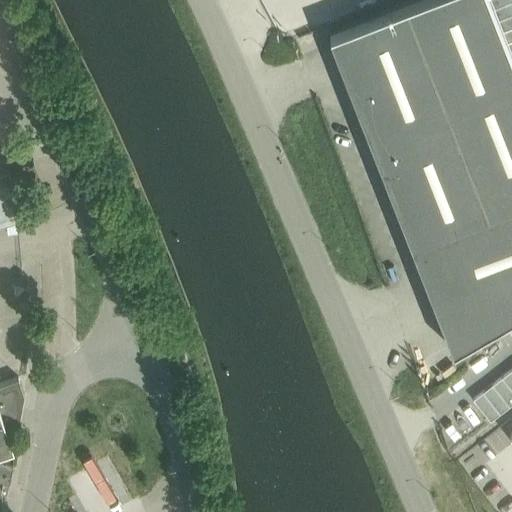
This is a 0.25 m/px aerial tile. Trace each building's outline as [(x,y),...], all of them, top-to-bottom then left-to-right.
[(411,0),(329,32),(331,37),(334,35),(435,292),(454,341),(454,342),(451,344),(453,348),(511,312),(511,58),(489,0),(411,0)] [(511,0),(494,8),(493,8),(502,30),(511,26),(511,0)] [(511,39),(511,26),(502,30),(507,42),(511,39)] [(365,151),(357,130),(343,135),(351,156),(365,151)] [(0,171),(9,169),(7,157),(6,157),(6,158),(5,158),(0,159),(0,171)] [(0,222),(6,221),(17,218),(15,201),(10,172),(9,169),(0,171),(0,222)] [(7,232),(19,230),(18,222),(17,218),(6,221),(7,232)] [(511,369),(511,368),(501,375),(511,388),(511,369)] [(511,388),(501,375),(492,382),(509,405),(511,402),(511,388)] [(24,392),(18,376),(0,381),(0,449),(13,445),(6,425),(13,423),(10,415),(21,411),(24,392)] [(492,382),(482,390),(499,412),(509,405),(492,382)] [(482,390),(473,397),(490,419),(499,412),(482,390)] [(0,461),(0,478),(4,479),(1,490),(6,492),(10,480),(13,464),(0,461)]
